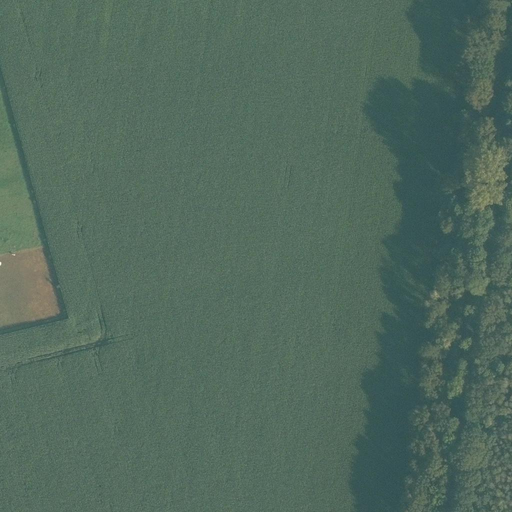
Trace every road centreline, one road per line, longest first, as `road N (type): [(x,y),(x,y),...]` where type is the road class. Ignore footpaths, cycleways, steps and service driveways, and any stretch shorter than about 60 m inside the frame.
road 1 (track): [(493,183),(447,511)]
road 2 (track): [(511,38),(493,183)]
